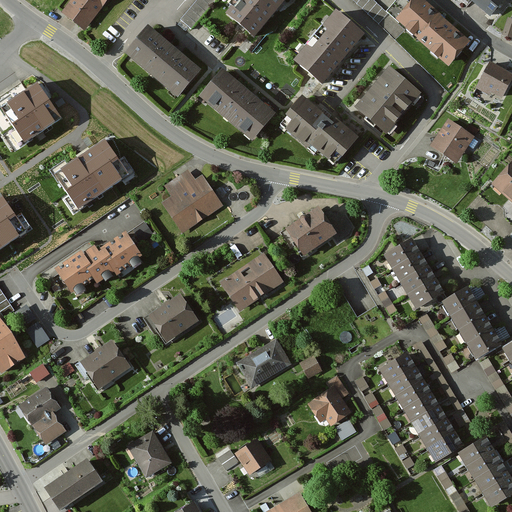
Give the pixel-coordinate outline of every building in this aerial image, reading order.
[(74,0),(61,18),(85,36),(111,0),(74,0)] [(195,32),(221,0),(200,0),(183,21),(195,32)] [(287,0),(240,0),(229,16),(258,38),(287,0)] [(388,13),(373,0),(354,0),(385,27),(401,43),(411,32),(388,13)] [(473,39),(426,0),(414,0),(411,4),(406,0),(399,0),(388,13),(411,32),(451,65),(473,39)] [(503,0),(472,0),(471,2),(490,18),(505,1),(503,0)] [(364,37),(335,14),(296,65),(325,87),(364,37)] [(205,70),(153,24),(129,51),(181,97),(205,70)] [(511,82),(511,73),(492,62),(477,89),(490,96),(493,92),(503,98),(511,82)] [(281,112),(227,68),(203,97),(257,141),(281,112)] [(421,95),(390,69),(356,111),(387,136),(421,95)] [(60,121),(38,89),(4,113),(26,145),(60,121)] [(340,116),(336,120),(307,95),(283,123),(312,148),(317,144),(339,163),(363,136),(340,116)] [(476,139),(449,121),(432,147),(459,165),(476,139)] [(127,179),(104,146),(56,179),(78,212),(127,179)] [(511,162),(493,185),(499,190),(511,201),(511,162)] [(196,182),(188,171),(165,187),(173,198),(163,204),(184,234),(223,206),(203,177),(196,182)] [(0,251),(23,236),(1,203),(0,203),(0,251)] [(340,230),(322,204),(289,227),(308,253),(340,230)] [(146,255),(129,230),(108,245),(104,240),(89,250),(87,246),(58,266),(76,293),(97,278),(100,283),(118,270),(120,273),(146,255)] [(447,289),(415,236),(385,254),(417,307),(447,289)] [(284,280),(264,252),(222,282),(241,310),(284,280)] [(504,340),(472,284),(445,300),(477,356),(504,340)] [(14,310),(0,288),(0,311),(4,317),(14,310)] [(198,318),(180,293),(150,315),(169,340),(198,318)] [(28,356),(0,314),(0,369),(2,373),(28,356)] [(38,317),(26,325),(39,344),(51,336),(38,317)] [(133,366),(115,339),(83,360),(100,387),(133,366)] [(253,387),(292,364),(277,339),(238,362),(253,387)] [(465,443),(411,349),(381,366),(436,460),(465,443)] [(452,351),(443,355),(450,371),(459,367),(452,351)] [(511,414),(511,394),(491,354),(482,359),(511,414)] [(303,364),(309,378),(323,371),(317,358),(303,364)] [(48,373),(42,364),(30,373),(36,381),(48,373)] [(361,388),(369,384),(364,374),(356,377),(361,388)] [(349,395),(337,377),(327,383),(330,389),(316,398),(318,401),(312,405),(322,422),(328,418),(332,425),(353,412),(344,398),(349,395)] [(62,407),(48,385),(20,404),(47,443),(68,429),(56,411),(62,407)] [(372,389),(365,394),(380,418),(387,413),(372,389)] [(350,416),(335,425),(343,438),(357,429),(350,416)] [(172,460),(154,431),(129,446),(147,475),(172,460)] [(511,494),(511,470),(491,434),(460,452),(493,506),(511,494)] [(272,460),(258,439),(236,453),(251,475),(272,460)] [(215,452),(227,469),(240,460),(228,443),(215,452)] [(46,489),(61,510),(101,482),(86,460),(46,489)] [(312,511),(300,493),(269,511),(312,511)] [(201,511),(195,502),(178,511),(201,511)]
